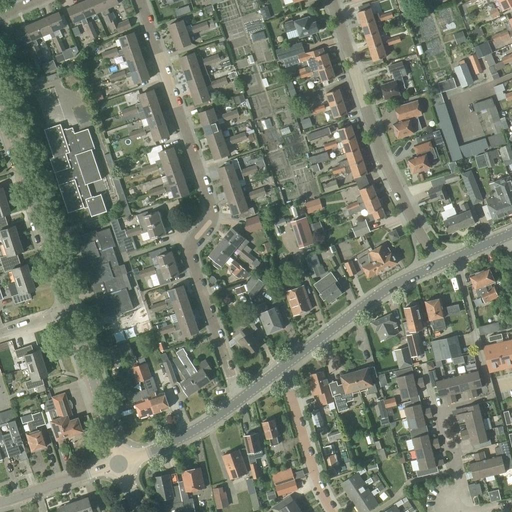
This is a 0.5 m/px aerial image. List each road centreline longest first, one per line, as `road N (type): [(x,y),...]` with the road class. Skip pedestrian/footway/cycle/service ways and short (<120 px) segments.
road 1 (residential): [(238,402),(190,248),(206,190),(140,0)]
road 2 (residential): [(436,267),(365,112),(330,0)]
road 3 (secondary): [(69,312),(0,101)]
road 4 (tertiary): [(281,369),(387,289),(436,267)]
road 5 (secondary): [(118,465),(69,312)]
road 6 (residential): [(331,511),(281,369)]
road 7 (tertiary): [(118,465),(183,439),(238,402)]
road 8 (tertiary): [(0,504),(118,465)]
